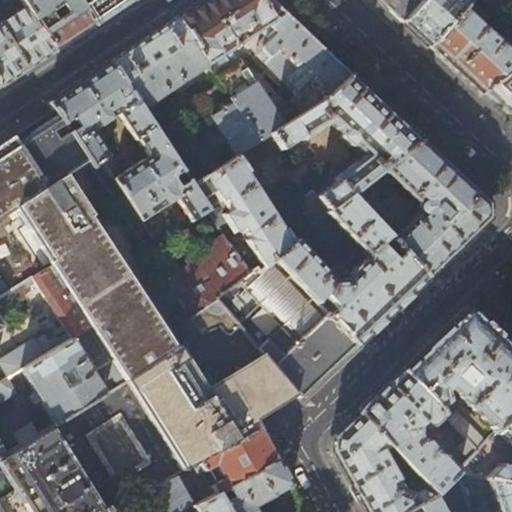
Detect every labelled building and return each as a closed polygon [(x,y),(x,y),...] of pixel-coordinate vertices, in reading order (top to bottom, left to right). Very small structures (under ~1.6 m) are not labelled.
[(78,0),(77,0),(21,0),(26,7),(55,50),(75,37),(94,25),(78,0)] [(78,0),(94,25),(114,12),(131,0),(78,0)] [(202,0),(177,17),(208,63),(233,102),(259,141),(283,125),(239,57),(240,56),(234,46),(259,30),(264,35),(259,41),(257,56),(296,98),(292,103),(301,114),(323,99),(350,75),(271,0),(202,0)] [(378,0),(403,22),(423,0),(378,0)] [(423,0),(403,22),(414,33),(428,46),(469,0),(423,0)] [(511,0),(469,0),(428,46),(452,68),(481,95),(489,88),(511,69),(511,30),(507,26),(493,40),(480,27),(484,27),(504,6),(508,10),(511,6),(511,0)] [(0,86),(18,74),(55,50),(26,7),(0,23),(0,86)] [(141,41),(109,62),(140,109),(208,63),(177,17),(141,41)] [(190,185),(140,109),(109,62),(79,82),(62,93),(48,103),(53,111),(90,167),(102,159),(105,164),(111,160),(108,155),(109,155),(93,130),(117,114),(134,141),(137,139),(147,155),(112,178),(140,221),(175,198),(189,219),(205,209),(190,185)] [(511,69),(489,88),(489,89),(501,100),(511,110),(511,69)] [(378,101),(350,75),(323,99),(301,114),(283,125),(259,141),(249,147),(258,161),(280,148),(281,150),(300,138),(302,140),(330,123),(339,133),(339,134),(338,135),(338,136),(338,137),(347,145),(347,146),(348,147),(350,147),(352,146),(363,156),(333,179),(335,182),(316,197),(311,191),(294,204),(312,226),(326,213),(327,211),(347,196),(420,140),(378,101)] [(249,147),(259,141),(233,102),(212,115),(237,155),(249,147)] [(144,250),(90,167),(53,111),(25,130),(0,145),(0,296),(50,265),(89,327),(125,382),(180,348),(200,336),(189,318),(165,281),(144,250)] [(448,167),(420,140),(347,196),(360,209),(394,182),(417,204),(416,205),(416,206),(415,207),(415,208),(415,211),(417,213),(389,239),(403,254),(425,277),(487,219),(487,203),(448,167)] [(237,155),(190,185),(205,209),(217,228),(227,222),(235,233),(242,229),(248,238),(245,240),(263,267),(274,259),(294,244),(284,228),(282,229),(245,173),(248,172),(237,155)] [(387,238),(360,209),(347,196),(327,211),(326,213),(350,238),(349,239),(365,254),(363,259),(362,261),(360,260),(351,269),(352,271),(342,281),(336,282),(319,264),(318,265),(296,242),(294,244),(274,259),(315,303),(322,296),(336,311),(329,318),(354,345),(374,326),(425,277),(403,254),(395,261),(379,245),(387,238)] [(193,261),(165,281),(189,318),(214,298),(247,273),(222,235),(190,257),(193,261)] [(315,303),(274,259),(263,267),(258,271),(255,268),(247,273),(214,298),(238,325),(259,305),(279,327),(257,348),(264,356),(295,394),(299,398),(304,393),(318,379),(337,361),(354,345),(329,318),(315,303)] [(50,265),(0,296),(0,328),(1,328),(0,325),(0,305),(27,289),(29,285),(33,283),(66,333),(59,338),(52,337),(47,340),(44,334),(34,340),(33,339),(0,358),(0,365),(7,377),(20,369),(89,327),(50,265)] [(214,298),(189,318),(200,336),(202,337),(223,328),(226,333),(233,333),(239,327),(238,325),(214,298)] [(29,307),(34,314),(41,310),(36,303),(29,307)] [(445,389),(448,385),(459,396),(459,397),(495,430),(511,412),(511,349),(509,347),(484,324),(474,314),(459,314),(410,361),(400,370),(438,411),(447,401),(445,389)] [(89,327),(20,369),(54,425),(125,382),(89,327)] [(180,348),(125,382),(54,425),(49,428),(101,511),(110,511),(144,494),(154,488),(175,476),(193,466),(259,428),(258,427),(268,419),(277,410),(275,407),(295,394),(264,356),(207,391),(180,348)] [(447,420),(438,411),(400,370),(366,402),(356,412),(388,446),(425,486),(434,494),(435,494),(453,475),(458,470),(427,440),(421,438),(417,434),(417,426),(422,421),(426,425),(430,428),(437,420),(442,424),(447,420)] [(0,381),(0,457),(3,456),(0,450),(0,402),(15,393),(6,378),(0,381)] [(447,420),(465,438),(477,451),(484,443),(455,411),(447,420)] [(382,453),(388,446),(356,412),(331,436),(329,451),(350,487),(363,511),(402,511),(416,504),(434,494),(425,486),(411,494),(411,492),(404,491),(404,492),(382,453)] [(511,412),(495,430),(494,432),(511,448),(511,468),(508,467),(506,467),(503,467),(497,468),(495,469),(492,470),(490,472),(488,474),(487,477),(511,482),(511,412)] [(101,511),(49,428),(3,456),(0,457),(0,504),(5,511),(101,511)] [(267,443),(259,428),(193,466),(198,475),(213,467),(222,481),(206,490),(210,497),(216,494),(277,461),(267,443)] [(468,460),(477,451),(465,438),(456,447),(468,460)] [(277,461),(216,494),(226,511),(254,511),(252,508),(291,485),(277,461)] [(467,461),(458,470),(470,473),(467,461)] [(461,481),(458,470),(453,475),(456,483),(461,481)] [(472,473),(470,473),(458,470),(461,481),(462,485),(472,473)] [(175,476),(154,488),(160,498),(150,503),(154,511),(182,511),(192,507),(175,476)] [(511,511),(511,482),(487,477),(497,511),(511,511)] [(226,511),(216,494),(210,497),(192,507),(194,511),(226,511)] [(420,511),(445,511),(435,494),(434,494),(416,504),(420,511)]
